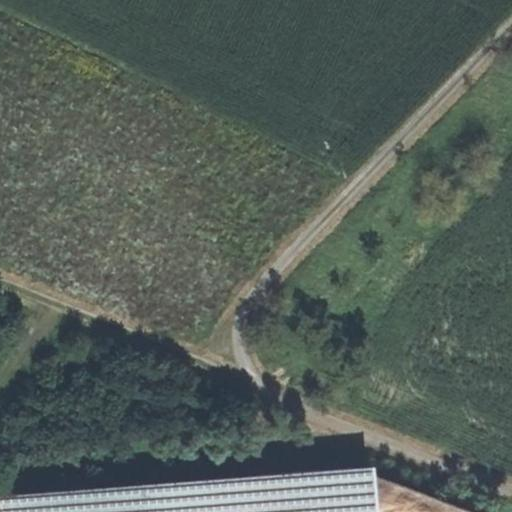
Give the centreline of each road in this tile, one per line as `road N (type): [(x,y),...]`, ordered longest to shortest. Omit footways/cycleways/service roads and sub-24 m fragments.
road 1 (track): [(511,26),(252,298),(246,343),(265,386)]
road 2 (track): [(265,386),(0,278)]
road 3 (track): [(511,483),(265,386)]
